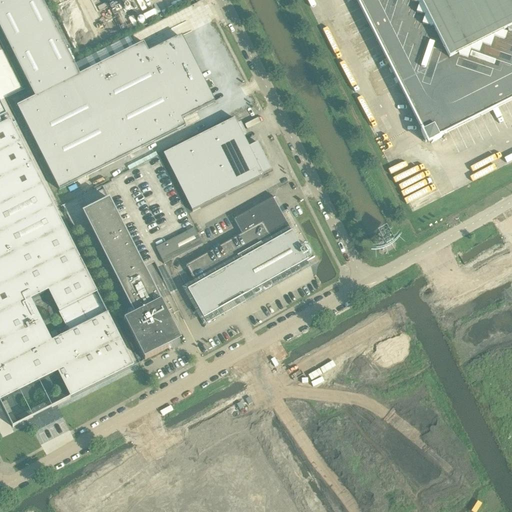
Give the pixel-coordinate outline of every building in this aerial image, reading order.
[(181,39),(180,38),(180,37),(166,44),(148,53),(144,43),(137,46),(79,75),(74,63),(41,0),(0,0),(0,28),(35,98),(17,107),(59,190),(186,127),(182,119),(213,103),(212,101),(211,102),(206,92),(209,91),(208,90),(208,91),(203,81),(203,80),(201,81),(180,39),(181,39)] [(511,0),(356,0),(423,132),(427,140),(431,142),(439,138),(511,100),(511,0)] [(0,401),(58,373),(70,399),(94,387),(134,367),(125,349),(107,314),(93,286),(67,234),(44,189),(26,152),(14,129),(10,121),(0,126),(0,119),(7,116),(0,101),(0,401)] [(234,119),(163,154),(192,212),(263,176),(262,174),(271,170),(257,142),(248,147),(234,119)] [(312,252),(310,248),(305,245),(300,246),(306,243),(307,243),(306,241),(296,224),(288,209),(287,209),(288,210),(282,214),(281,212),(274,199),(276,198),(275,197),(235,220),(243,235),(227,244),(213,251),(199,259),(187,266),(208,305),(236,289),(246,283),(248,286),(245,287),(247,291),(250,290),(251,292),(308,261),(311,257),(312,252)] [(161,304),(163,303),(110,198),(84,212),(135,316),(124,321),(125,322),(125,321),(145,360),(169,348),(167,344),(178,338),(161,304)] [(164,264),(203,245),(195,228),(156,247),(164,264)]
